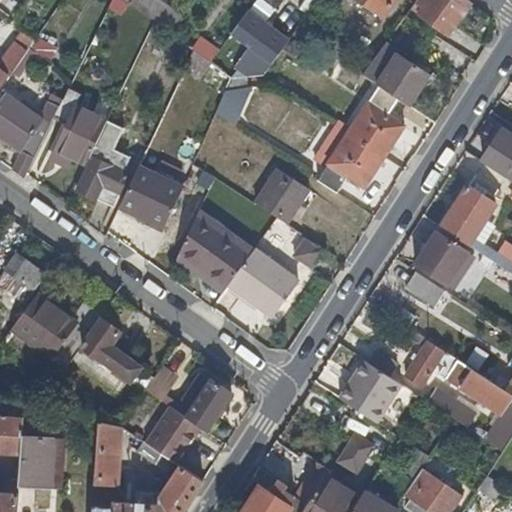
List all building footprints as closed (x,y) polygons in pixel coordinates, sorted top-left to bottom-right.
[(181,19),(155,0),(133,0),(129,6),(154,24),(169,35),(181,19)] [(356,0),(382,19),(395,0),(356,0)] [(418,0),(416,3),(411,10),(448,35),(469,5),(461,0),(418,0)] [(318,32),(310,43),(314,46),(343,64),(350,53),(318,32)] [(307,57),(314,46),(310,43),(294,33),(283,49),(292,56),(307,57)] [(58,50),(38,38),(31,47),(12,74),(19,78),(36,54),(50,62),(58,50)] [(201,42),(193,53),(210,64),(217,54),(201,42)] [(0,85),(7,76),(10,78),(12,74),(31,47),(27,44),(23,49),(14,43),(0,63),(0,85)] [(243,61),(264,76),(272,65),(251,49),(243,61)] [(398,54),(376,86),(379,87),(397,99),(410,108),(432,75),(398,54)] [(386,116),(397,99),(379,87),(348,135),(384,158),(403,127),(386,116)] [(0,139),(21,154),(12,172),(25,181),(63,102),(54,98),(42,121),(6,97),(0,105),(0,139)] [(73,160),(86,167),(89,160),(106,124),(115,104),(99,105),(93,118),(76,109),(55,151),(57,157),(67,163),(73,160)] [(115,172),(122,157),(114,153),(124,133),(106,124),(89,160),(93,161),(78,192),(114,209),(129,178),(124,176),(115,172)] [(511,138),(502,132),(482,164),(509,181),(511,176),(511,138)] [(326,168),(317,182),(335,193),(346,176),(364,188),(382,160),(384,158),(348,135),(346,137),(343,143),(333,137),(317,162),(326,168)] [(131,161),(122,157),(115,172),(124,176),(131,161)] [(183,191),(138,170),(119,211),(162,233),(183,191)] [(277,171),(255,206),(276,220),(286,226),(309,191),(277,171)] [(466,186),(440,227),(493,262),(498,255),(473,239),(495,205),(490,201),(497,190),(476,176),(468,187),(466,186)] [(195,266),(227,288),(228,286),(251,255),(197,215),(177,259),(192,270),(195,266)] [(313,268),(324,245),(271,220),(257,248),(269,253),(271,249),(313,268)] [(446,285),(467,253),(436,233),(416,266),(446,285)] [(498,255),(493,262),(511,274),(511,246),(506,243),(498,255)] [(297,284),(253,252),(251,255),(228,286),(274,318),(297,284)] [(45,273),(18,254),(0,280),(0,282),(26,301),(45,273)] [(435,308),(445,292),(415,273),(405,288),(435,308)] [(12,328),(66,367),(72,359),(101,319),(106,311),(89,298),(73,320),(38,293),(12,328)] [(124,377),(132,382),(142,369),(112,347),(122,333),(101,319),(72,359),(115,389),(124,377)] [(511,397),(492,384),(428,342),(404,376),(421,388),(438,362),(444,367),(439,375),(501,416),(486,440),(503,452),(510,441),(511,437),(511,397)] [(378,353),(370,364),(390,378),(398,366),(378,353)] [(370,364),(364,361),(339,399),(376,424),(402,385),(390,378),(370,364)] [(155,378),(146,391),(159,400),(162,402),(180,376),(165,365),(155,378)] [(142,369),(132,382),(145,392),(146,391),(155,378),(142,369)] [(201,374),(177,411),(201,428),(207,432),(233,394),(201,374)] [(511,387),(496,377),(492,384),(511,397),(511,387)] [(435,390),(427,402),(454,419),(462,407),(435,390)] [(171,407),(146,442),(164,455),(176,463),(201,428),(177,411),(171,407)] [(0,511),(16,511),(19,477),(23,426),(23,420),(0,417),(0,452),(10,453),(9,475),(12,476),(11,480),(6,480),(5,494),(0,493),(0,511)] [(457,446),(468,429),(455,420),(444,438),(457,446)] [(118,484),(123,427),(121,426),(99,422),(93,505),(92,511),(181,511),(203,481),(181,466),(163,495),(155,490),(156,475),(126,473),(124,497),(123,503),(103,502),(103,507),(101,507),(101,497),(106,497),(107,483),(118,484)] [(50,479),(53,428),(23,426),(19,477),(50,479)] [(68,429),(53,428),(50,479),(65,480),(68,429)] [(157,465),(164,455),(146,442),(145,442),(138,452),(157,465)] [(243,511),(302,511),(326,476),(330,470),(320,464),(298,498),(286,490),(288,487),(278,480),(269,493),(260,487),(243,511)] [(406,496),(412,500),(430,511),(452,511),(464,495),(423,469),(415,482),(406,496)] [(350,511),(360,497),(326,476),(302,511),(350,511)] [(496,501),(504,488),(487,476),(478,490),(496,501)] [(123,503),(124,497),(118,484),(107,483),(106,497),(101,497),(101,507),(103,507),(103,502),(123,503)] [(32,511),(54,511),(56,489),(33,488),(32,511)] [(352,511),(395,511),(396,510),(366,491),(352,511)] [(411,511),(430,511),(412,500),(406,509),(411,511)]
